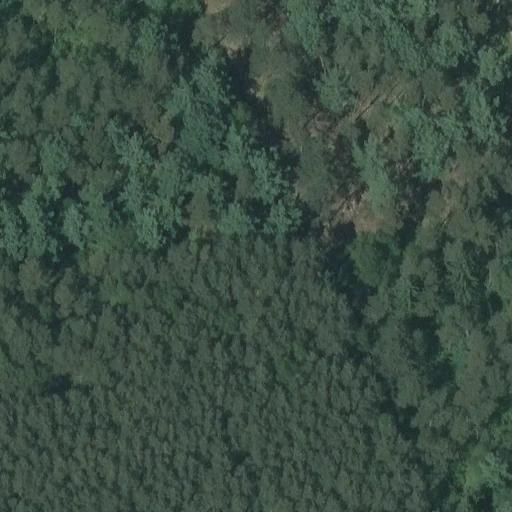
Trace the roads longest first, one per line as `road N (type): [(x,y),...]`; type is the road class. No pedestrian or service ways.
road 1 (track): [(0,276),(321,250)]
road 2 (track): [(321,250),(443,511)]
road 3 (track): [(321,250),(354,242),(511,153)]
